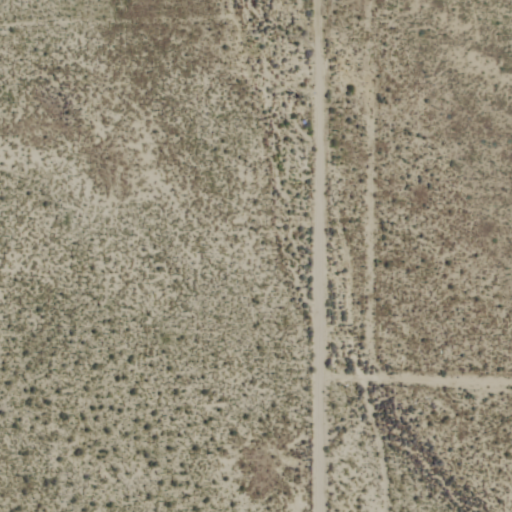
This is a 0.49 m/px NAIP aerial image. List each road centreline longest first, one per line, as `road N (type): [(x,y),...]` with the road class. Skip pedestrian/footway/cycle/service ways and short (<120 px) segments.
road 1 (residential): [(308,0),(302,511)]
road 2 (track): [(304,396),(390,374),(511,377)]
road 3 (track): [(308,1),(511,4)]
